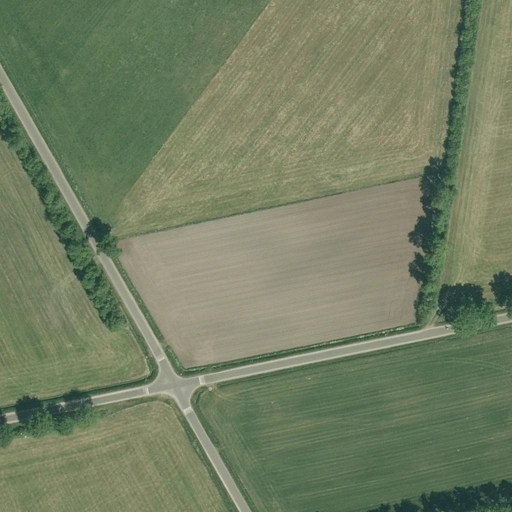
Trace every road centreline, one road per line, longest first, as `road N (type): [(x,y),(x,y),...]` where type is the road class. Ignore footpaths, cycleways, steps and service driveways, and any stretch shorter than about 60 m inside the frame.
road 1 (unclassified): [(176,385),(0,71)]
road 2 (unclassified): [(176,385),(511,311)]
road 3 (unclassified): [(0,420),(176,385)]
road 4 (unclassified): [(247,511),(176,385)]
